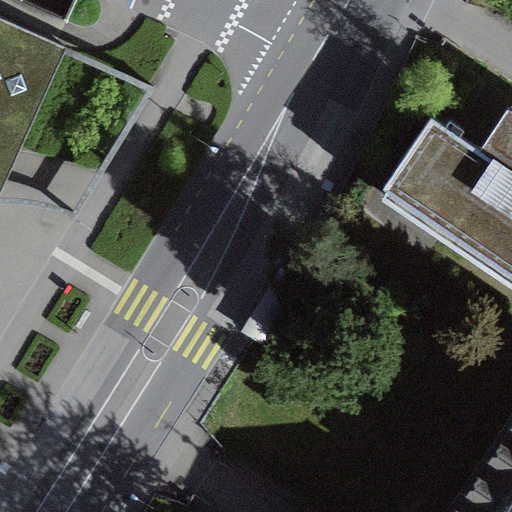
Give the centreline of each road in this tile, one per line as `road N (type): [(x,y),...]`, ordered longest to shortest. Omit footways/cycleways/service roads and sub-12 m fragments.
road 1 (secondary): [(314,64),(54,511)]
road 2 (residential): [(314,64),(177,0)]
